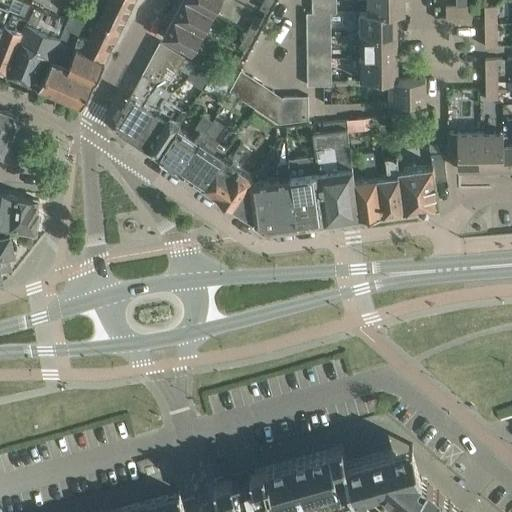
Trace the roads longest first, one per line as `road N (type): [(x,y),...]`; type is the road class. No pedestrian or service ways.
road 1 (residential): [(446,226),(257,247),(90,136)]
road 2 (residential): [(188,434),(388,379),(511,483)]
road 3 (tertiary): [(194,333),(452,268)]
road 4 (tertiary): [(452,268),(195,279)]
road 5 (unclassified): [(195,279),(181,245),(90,136)]
road 6 (unclassified): [(90,136),(105,297)]
road 7 (unclassified): [(90,136),(156,0)]
road 8 (tertiary): [(0,352),(125,345)]
